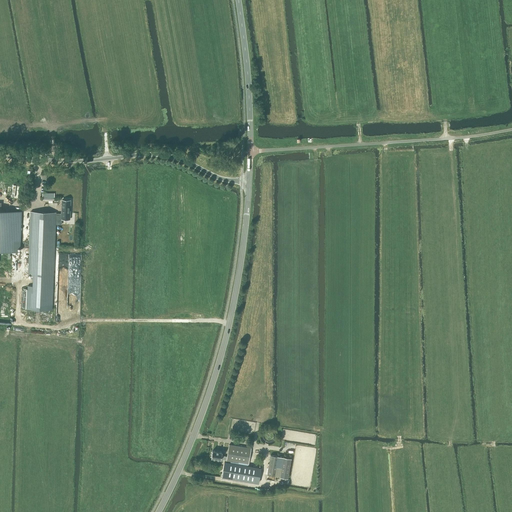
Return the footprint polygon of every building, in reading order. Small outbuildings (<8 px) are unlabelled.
[(56,213),(56,224),(62,224),(62,219),(70,219),(70,200),(62,200),(61,213),(56,213)] [(0,251),(18,252),(18,248),(20,248),(22,211),(1,211),(1,203),(0,202),(0,251)] [(28,286),(27,309),(40,309),(52,310),(52,301),(53,275),(56,224),(56,213),(31,212),(28,274),(31,274),(31,278),(33,278),(33,286),(28,286)] [(248,464),(251,448),(229,445),(227,456),(221,455),(221,459),(226,460),(231,461),(238,462),(248,464)] [(221,455),(222,452),(212,450),(211,458),(221,459),(221,455)] [(258,483),(261,468),(238,464),(238,462),(231,461),(230,463),(224,462),(222,477),(258,483)]
